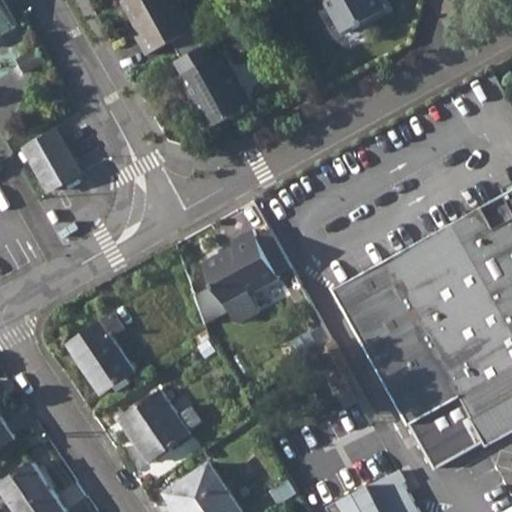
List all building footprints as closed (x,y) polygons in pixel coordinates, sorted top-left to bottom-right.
[(0,0),(0,33),(8,29),(17,24),(2,0),(0,0)] [(124,0),(141,29),(136,32),(149,53),(194,28),(192,23),(179,0),(124,0)] [(326,0),(344,31),(386,8),(381,0),(326,0)] [(182,74),(178,77),(190,99),(195,96),(206,116),(212,126),(253,103),(224,51),(219,53),(213,41),(175,61),(182,74)] [(39,46),(19,58),(27,72),(47,60),(39,46)] [(28,147),(54,190),(82,173),(56,129),(28,147)] [(492,445),(511,433),(511,189),(454,222),(337,288),(438,468),(460,456),(489,440),(492,445)] [(274,226),(258,235),(280,274),(295,265),(274,226)] [(234,244),(204,262),(228,306),(236,320),(243,322),(258,313),(260,306),(253,292),(281,276),(258,235),(254,228),(233,241),(234,244)] [(201,305),(190,276),(180,281),(190,310),(201,305)] [(116,311),(69,342),(102,391),(113,383),(117,390),(130,381),(126,375),(136,368),(115,336),(127,327),(116,311)] [(309,353),(322,345),(315,332),(302,340),(309,353)] [(211,339),(200,346),(207,357),(218,350),(211,339)] [(336,367),(325,373),(333,385),(343,380),(336,367)] [(163,388),(121,417),(151,461),(192,432),(190,428),(204,418),(187,394),(173,403),(163,388)] [(0,409),(0,449),(18,436),(0,409)] [(36,461),(2,483),(21,511),(68,511),(69,511),(36,461)] [(245,511),(213,464),(172,492),(184,511),(186,511),(191,509),(193,511),(245,511)] [(424,511),(402,470),(332,506),(336,511),(424,511)] [(292,475),(281,483),(290,500),(301,492),(292,475)] [(290,500),(288,502),(294,511),(313,511),(301,492),(290,500)]
